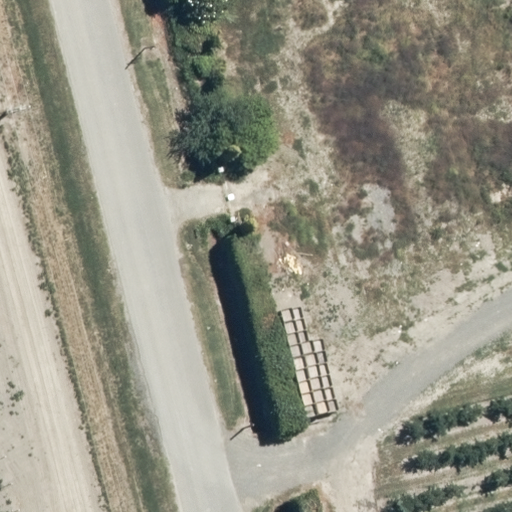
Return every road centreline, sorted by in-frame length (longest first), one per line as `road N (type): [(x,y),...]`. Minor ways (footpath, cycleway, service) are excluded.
road 1 (unclassified): [(191,511),(60,0)]
road 2 (unknown): [(511,321),(358,432),(186,490)]
